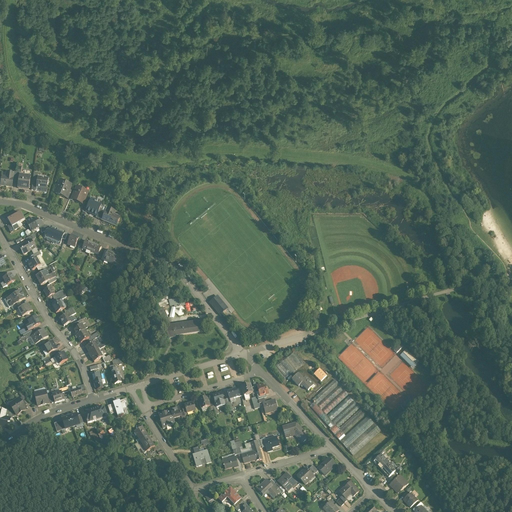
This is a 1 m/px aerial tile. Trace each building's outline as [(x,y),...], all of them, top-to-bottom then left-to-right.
[(7,178),(2,177),(2,179),(1,186),(12,188),(13,181),(14,174),(8,173),(7,178)] [(21,175),(20,175),(19,179),(18,189),(29,190),(31,176),(30,176),(30,177),(24,177),(25,176),(21,175)] [(44,179),(38,178),(37,183),(36,188),(41,189),(41,192),(47,193),(48,181),(44,180),(44,179)] [(64,184),(60,182),(61,181),(60,181),(58,187),(58,188),(55,194),(60,196),(60,195),(64,196),(64,197),(69,200),(72,194),(72,192),(70,191),(72,186),(65,183),(64,184)] [(74,195),(72,200),(73,200),(83,204),(88,192),(77,188),(74,195)] [(102,204),(91,200),(88,207),(86,213),(96,217),(97,217),(100,209),(101,205),(102,204)] [(120,219),(113,216),(115,212),(107,208),(105,214),(102,220),(102,221),(116,227),(120,219)] [(21,213),(8,220),(11,226),(14,232),(19,229),(17,225),(25,221),(21,213)] [(42,223),(33,219),(27,223),(32,232),(40,228),(43,226),(42,223)] [(65,234),(52,228),(50,232),(48,231),(47,232),(44,239),(60,245),(62,239),(65,234)] [(149,232),(146,240),(152,243),(155,234),(149,232)] [(28,243),(36,239),(33,235),(26,239),(28,243)] [(79,239),(71,236),(68,245),(75,248),(79,239)] [(94,245),(86,242),(84,245),(83,249),(91,252),(94,245)] [(28,243),(19,248),(23,256),(32,251),(28,243)] [(101,248),(94,245),(91,252),(98,256),(100,252),(101,248)] [(117,254),(108,251),(108,252),(104,262),(112,265),(117,254)] [(125,258),(117,254),(112,265),(117,267),(117,266),(121,267),(122,264),(125,258)] [(37,259),(41,267),(45,264),(41,256),(36,258),(37,259)] [(37,259),(28,264),(32,271),(37,269),(41,267),(37,259)] [(44,269),(46,272),(47,272),(50,270),(52,274),(56,271),(52,264),(47,267),(44,269)] [(44,273),(43,274),(46,279),(46,278),(49,282),(57,278),(54,274),(49,277),(47,272),(46,272),(44,273)] [(41,275),(36,277),(41,286),(48,282),(49,282),(46,278),(46,279),(43,274),(44,273),(43,273),(41,275)] [(7,277),(3,279),(5,283),(1,286),(3,289),(7,287),(15,282),(11,275),(7,277)] [(49,282),(48,282),(50,285),(60,279),(58,277),(57,278),(49,282)] [(50,288),(49,289),(48,288),(45,290),(46,291),(44,292),(48,299),(49,298),(50,300),(53,298),(54,298),(53,296),(54,295),(50,288)] [(21,291),(7,299),(12,307),(16,304),(20,302),(25,299),(21,291)] [(54,298),(53,298),(54,301),(60,298),(65,295),(63,291),(54,295),(53,296),(54,298)] [(101,295),(98,297),(104,307),(107,305),(101,295)] [(217,297),(210,303),(220,314),(227,308),(217,297)] [(154,303),(158,311),(162,308),(168,305),(165,298),(154,303)] [(53,305),(53,306),(55,309),(54,309),(57,314),(64,309),(60,302),(53,305)] [(18,310),(18,311),(22,318),(33,312),(28,305),(28,304),(23,307),(18,310)] [(66,315),(68,318),(76,314),(73,308),(65,313),(66,315)] [(166,328),(166,327),(171,327),(162,308),(158,311),(166,328)] [(66,315),(59,319),(64,327),(71,323),(68,318),(66,315)] [(36,318),(28,322),(31,326),(26,328),(28,331),(28,332),(31,330),(40,325),(36,318)] [(171,327),(166,327),(166,328),(168,340),(175,339),(175,337),(203,333),(201,321),(195,322),(195,323),(171,327)] [(74,330),(73,330),(77,336),(85,332),(82,326),(79,327),(74,330)] [(34,336),(31,337),(31,338),(35,345),(48,337),(44,330),(34,336)] [(85,332),(77,336),(81,344),(87,340),(89,339),(87,335),(85,332)] [(92,337),(94,340),(102,335),(100,332),(92,336),(92,337)] [(26,340),(31,338),(31,337),(34,336),(33,333),(24,338),(20,341),(17,342),(18,344),(20,342),(21,343),(26,340)] [(52,342),(44,347),(49,355),(51,353),(57,350),(52,342)] [(94,343),(86,348),(90,355),(98,351),(94,343)] [(394,350),(397,353),(403,346),(400,343),(394,350)] [(419,363),(406,350),(400,356),(413,369),(419,363)] [(34,351),(24,357),(26,360),(36,355),(34,351)] [(98,351),(90,355),(94,363),(102,358),(103,359),(105,358),(102,353),(100,354),(98,351)] [(55,358),(58,363),(56,363),(58,366),(68,360),(64,353),(61,355),(55,358)] [(303,364),(294,353),(285,360),(284,360),(275,368),(284,380),(303,364)] [(55,358),(54,355),(53,356),(47,359),(43,362),(46,366),(51,362),(50,361),(55,358)] [(57,367),(58,366),(56,363),(58,363),(55,358),(50,361),(51,362),(46,366),(47,368),(55,363),(57,367)] [(116,365),(114,366),(110,367),(112,375),(119,373),(116,365)] [(326,376),(319,369),(314,375),(321,382),(326,376)] [(112,375),(115,385),(121,383),(119,373),(112,375)] [(301,385),(303,380),(297,375),(292,380),(299,387),(301,385)] [(73,392),(72,389),(81,386),(83,386),(82,383),(71,386),(69,377),(67,377),(68,385),(66,386),(67,389),(68,393),(70,393),(73,392)] [(313,386),(306,378),(303,380),(301,385),(308,391),(313,386)] [(96,380),(95,381),(95,383),(94,383),(95,389),(97,388),(97,390),(103,388),(101,379),(96,380)] [(365,414),(334,380),(312,401),(313,402),(313,403),(314,404),(310,407),(330,429),(335,425),(343,434),(365,414)] [(250,385),(241,388),(244,396),(248,395),(253,393),(252,392),(254,391),(253,388),(251,389),(250,385)] [(262,385),(257,387),(260,395),(260,397),(266,395),(268,395),(267,390),(265,391),(264,388),(263,388),(262,385)] [(73,392),(70,393),(72,398),(82,395),(81,391),(81,390),(73,392)] [(236,390),(227,392),(229,399),(229,400),(230,400),(231,403),(235,402),(234,399),(238,397),(236,390)] [(46,392),(40,393),(43,405),(45,405),(46,405),(49,404),(49,403),(46,395),(46,392)] [(40,393),(35,394),(35,397),(37,406),(38,407),(41,406),(43,405),(40,393)] [(222,394),(213,396),(215,404),(216,407),(220,405),(220,403),(223,402),(224,401),(224,400),(223,397),(222,394)] [(258,401),(257,397),(251,399),(254,410),(260,408),(259,404),(258,401)] [(207,398),(198,401),(201,410),(202,410),(202,412),(206,411),(205,409),(210,407),(209,406),(207,398)] [(19,400),(19,399),(14,402),(21,413),(26,410),(24,407),(19,400)] [(125,400),(119,402),(119,401),(113,403),(113,405),(116,413),(118,418),(124,416),(122,409),(126,408),(125,403),(126,403),(125,400)] [(275,401),(262,404),(266,416),(274,414),(274,412),(278,411),(275,401)] [(21,413),(14,402),(9,405),(10,406),(16,416),(21,413)] [(193,403),(184,406),(186,410),(187,413),(192,411),(192,412),(195,411),(194,408),(194,406),(194,407),(193,403)] [(113,405),(108,407),(110,415),(116,413),(113,405)] [(16,416),(10,406),(7,407),(14,418),(16,416)] [(405,410),(401,407),(396,412),(400,416),(405,410)] [(102,408),(93,410),(97,421),(106,419),(105,416),(107,416),(105,409),(103,410),(102,408)] [(179,409),(170,411),(172,418),(173,420),(182,418),(181,414),(179,409)] [(89,424),(97,421),(93,410),(86,413),(87,415),(85,416),(87,422),(89,422),(89,424)] [(1,412),(0,412),(0,426),(1,425),(3,426),(2,427),(6,427),(7,423),(10,424),(11,419),(6,412),(2,411),(1,412)] [(170,411),(159,415),(160,421),(160,422),(172,418),(170,411)] [(380,431),(365,414),(343,434),(335,425),(330,429),(329,430),(353,456),(380,431)] [(76,415),(69,417),(72,428),(80,426),(77,417),(76,415)] [(69,417),(62,420),(63,422),(65,430),(72,428),(69,417)] [(172,418),(160,422),(161,423),(163,429),(171,427),(170,425),(174,424),(173,420),(172,418)] [(63,422),(54,424),(57,433),(65,430),(63,422)] [(296,424),(282,428),(286,439),(290,437),(289,434),(292,433),(299,441),(299,440),(302,443),(301,444),(302,444),(309,438),(305,434),(306,433),(305,432),(304,433),(301,429),(299,431),(298,430),(296,424)] [(148,437),(143,428),(134,433),(140,442),(148,437)] [(104,430),(97,432),(100,442),(107,439),(104,430)] [(96,443),(100,442),(97,432),(90,434),(92,441),(95,440),(96,443)] [(148,437),(140,442),(143,447),(146,452),(146,453),(155,447),(154,447),(148,437)] [(264,441),(263,442),(265,445),(267,453),(273,451),(272,449),(279,447),(277,438),(271,439),(264,441)] [(239,448),(240,451),(243,450),(240,442),(237,443),(236,440),(233,441),(236,449),(239,448)] [(259,448),(257,442),(256,442),(251,444),(252,448),(253,452),(256,461),(256,462),(259,461),(262,460),(259,448)] [(291,445),(285,447),(287,453),(293,451),(291,445)] [(241,454),(242,456),(253,452),(252,448),(243,450),(240,451),(241,454)] [(207,451),(192,456),(195,465),(197,464),(198,468),(202,466),(200,461),(205,459),(206,465),(211,464),(207,451)] [(242,456),(241,456),(244,464),(256,461),(253,452),(242,456)] [(381,456),(379,457),(373,463),(381,471),(388,464),(381,456)] [(235,458),(223,462),(225,470),(233,468),(233,469),(238,467),(235,458)] [(329,458),(318,469),(323,475),(331,468),(333,469),(336,466),(329,458)] [(125,465),(124,470),(126,471),(135,470),(135,465),(129,465),(129,462),(125,462),(125,465)] [(395,471),(388,464),(381,471),(388,479),(394,473),(396,472),(395,471)] [(308,471),(306,469),(297,477),(305,485),(308,482),(307,481),(312,476),(308,471)] [(293,481),(286,474),(287,475),(278,483),(278,482),(277,482),(282,487),(288,493),(292,489),(291,488),(294,485),(292,482),(293,481)] [(389,487),(397,496),(408,485),(400,477),(389,487)] [(272,486),(266,480),(257,489),(263,496),(267,492),(274,499),(279,493),(277,491),(272,486)] [(350,483),(339,493),(342,497),(346,500),(351,496),(353,498),(359,492),(350,483)] [(230,489),(218,500),(222,504),(227,499),(234,507),(241,500),(230,489)] [(419,501),(411,493),(403,501),(410,509),(419,501)] [(213,500),(210,495),(205,498),(208,503),(213,500)] [(344,504),(340,499),(336,503),(341,507),(344,504)] [(241,500),(234,507),(236,509),(237,508),(242,503),(243,502),(241,500)] [(338,511),(339,511),(330,502),(324,508),(327,511),(338,511)]
